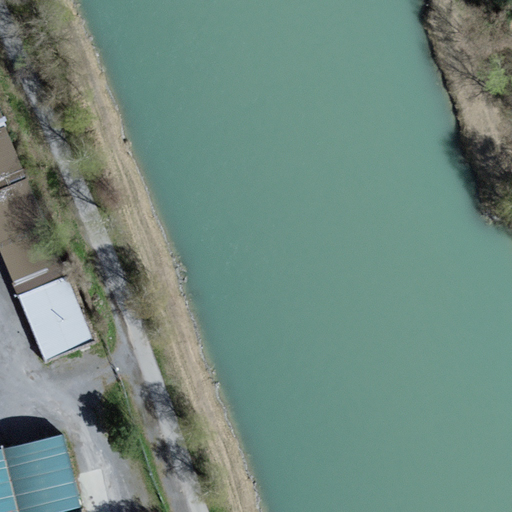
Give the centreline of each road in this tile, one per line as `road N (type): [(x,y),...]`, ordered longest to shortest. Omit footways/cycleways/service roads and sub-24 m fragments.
road 1 (unclassified): [(0,7),(147,358),(201,511)]
road 2 (track): [(147,358),(39,389),(26,384),(0,330)]
road 3 (track): [(76,384),(119,511)]
